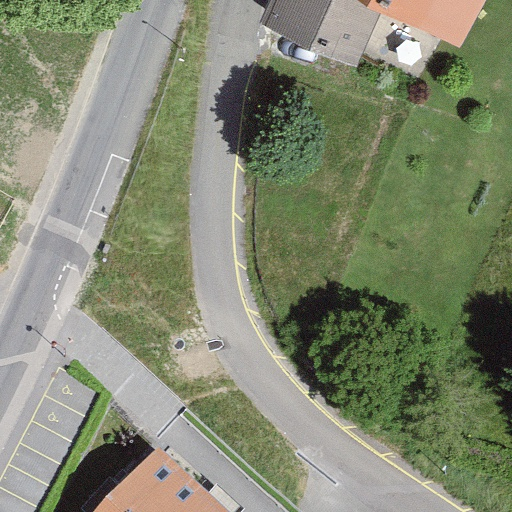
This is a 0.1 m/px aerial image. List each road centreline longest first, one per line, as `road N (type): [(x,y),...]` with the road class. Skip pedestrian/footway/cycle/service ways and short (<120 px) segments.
road 1 (unclassified): [(429,511),(315,426),(275,384),(232,310),(222,274),(220,151),(241,0)]
road 2 (tertiary): [(0,388),(62,257),(159,0)]
